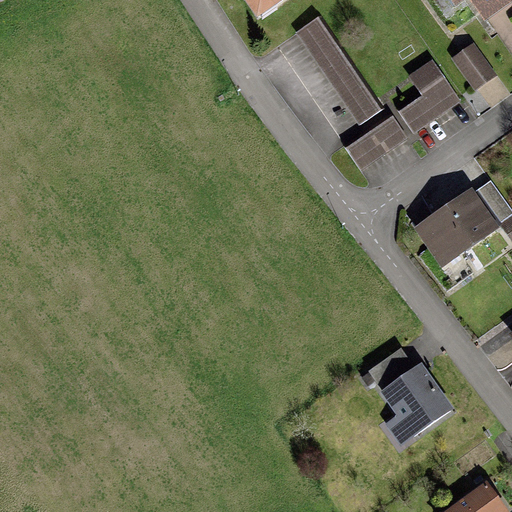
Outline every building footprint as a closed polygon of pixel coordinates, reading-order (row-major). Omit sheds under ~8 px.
[(228,0),(248,31),(296,0),(228,0)] [(443,0),(455,16),(466,8),(476,22),(507,0),(443,0)] [(313,26),(280,50),(345,140),(378,116),(313,26)] [(467,52),(450,65),(470,93),(488,81),(467,52)] [(426,100),(399,119),(412,137),(455,106),(425,65),(409,76),(426,100)] [(390,124),(345,156),(359,175),(404,143),(390,124)] [(471,188),(416,227),(438,259),(494,220),(471,188)] [(402,347),(367,371),(397,416),(386,423),(401,445),(453,409),(422,362),(415,367),(402,347)] [(483,475),(433,509),(435,511),(487,511),(502,502),(483,475)]
